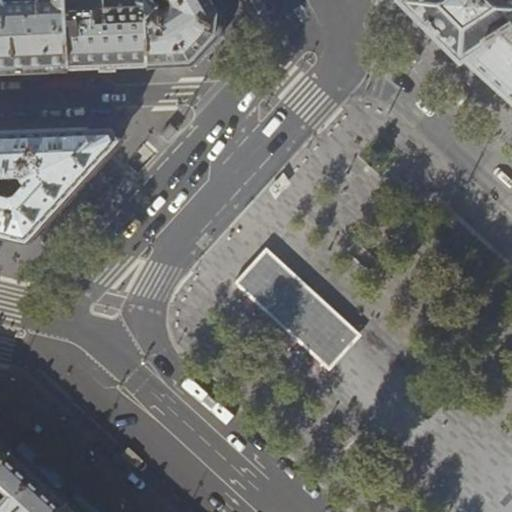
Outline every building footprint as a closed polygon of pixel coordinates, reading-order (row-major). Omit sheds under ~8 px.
[(3,0),(7,71),(33,70),(70,69),(67,0),(3,0)] [(67,0),(70,69),(100,67),(123,67),(140,66),(148,65),(145,0),(67,0)] [(167,0),(159,5),(152,0),(145,0),(148,65),(192,64),(218,35),(220,21),(221,10),(215,0),(167,0)] [(511,0),(400,0),(461,62),(464,60),(511,103),(511,0)] [(410,68),(416,62),(405,50),(399,57),(410,68)] [(0,234),(28,241),(49,219),(69,196),(76,189),(88,176),(107,155),(121,140),(115,127),(23,130),(0,131),(0,234)] [(358,334),(267,249),(235,284),(327,364),(330,367),(359,335),(358,334)] [(0,462),(12,450),(6,443),(0,437),(0,462)] [(22,438),(12,450),(59,493),(69,481),(22,438)] [(57,511),(68,501),(63,496),(59,493),(12,450),(0,462),(0,511),(57,511)] [(99,511),(76,491),(68,501),(79,511),(99,511)] [(79,511),(68,501),(57,511),(79,511)]
